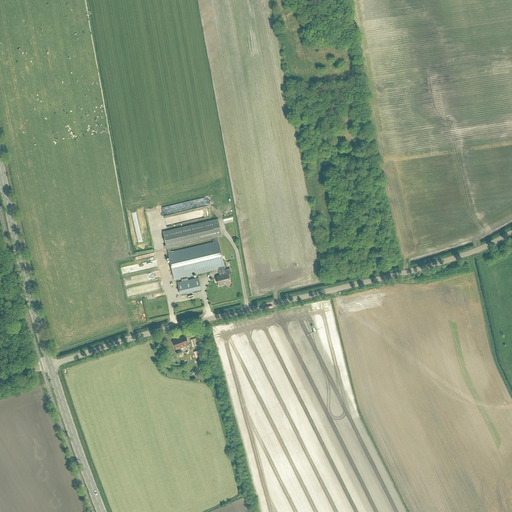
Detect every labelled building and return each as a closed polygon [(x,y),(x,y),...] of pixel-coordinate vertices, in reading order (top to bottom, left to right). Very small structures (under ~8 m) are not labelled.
[(164,232),(167,248),(170,247),(213,237),(214,243),(171,252),(169,253),(169,254),(175,279),(219,269),(220,276),(217,277),(219,286),(232,283),(230,275),(232,274),(230,269),(225,270),(224,268),(225,268),(218,236),(222,235),(218,220),(214,221),(164,232)] [(178,282),(180,294),(201,289),(199,278),(178,282)] [(186,336),(173,341),(176,349),(184,346),(185,349),(190,348),(189,345),(186,336)] [(196,338),(191,340),(193,347),(196,346),(200,345),(198,338),(196,338)] [(195,352),(196,358),(203,356),(201,350),(197,351),(195,352)]
